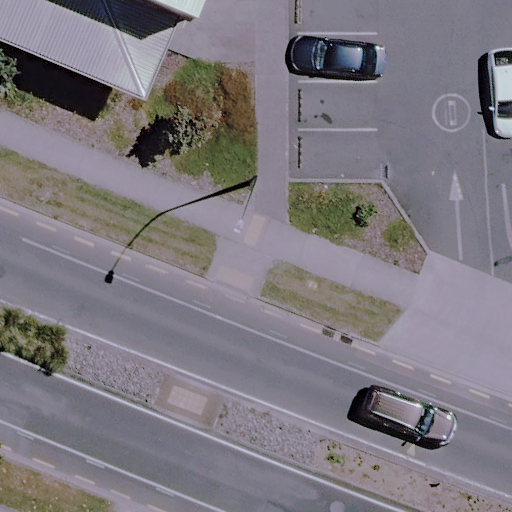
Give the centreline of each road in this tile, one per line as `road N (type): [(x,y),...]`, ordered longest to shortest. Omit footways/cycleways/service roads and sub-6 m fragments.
road 1 (secondary): [(0,243),(352,390),(454,508)]
road 2 (secondary): [(299,511),(0,391)]
